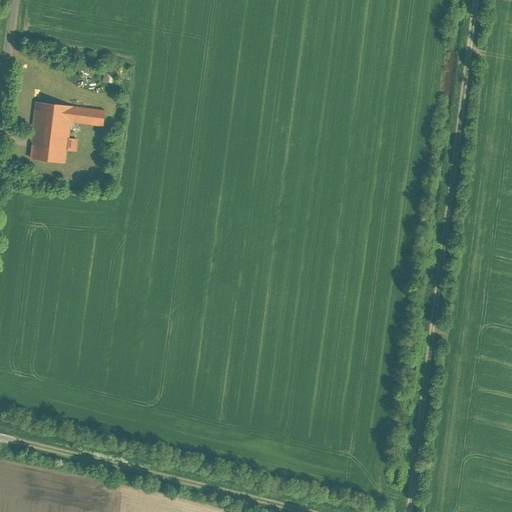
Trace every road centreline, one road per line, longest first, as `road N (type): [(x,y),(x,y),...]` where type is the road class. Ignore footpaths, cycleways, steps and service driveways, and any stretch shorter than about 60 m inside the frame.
road 1 (track): [(414,511),(478,0)]
road 2 (track): [(0,439),(286,511)]
road 3 (unclassified): [(0,121),(17,0)]
